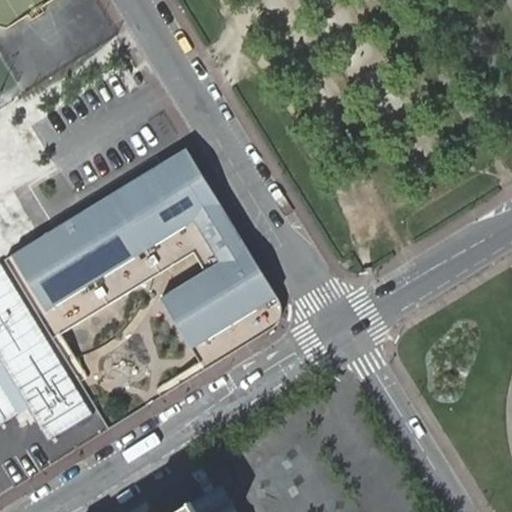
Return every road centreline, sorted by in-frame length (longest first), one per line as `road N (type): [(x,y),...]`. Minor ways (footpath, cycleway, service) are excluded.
road 1 (residential): [(339,326),(136,0)]
road 2 (tertiary): [(38,511),(339,326)]
road 3 (residential): [(453,511),(339,326)]
road 4 (tertiary): [(339,326),(511,220)]
